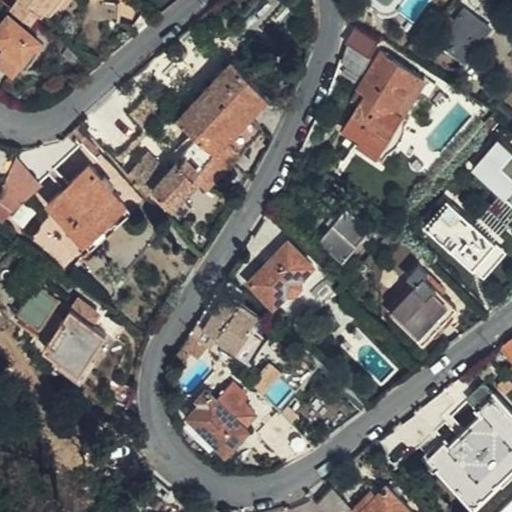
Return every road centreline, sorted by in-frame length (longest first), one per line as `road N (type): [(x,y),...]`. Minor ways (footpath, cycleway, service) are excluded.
road 1 (residential): [(511,319),(310,469),(252,488),(207,483),(177,459),(156,427),(158,351),(286,144),(325,58),(332,0)]
road 2 (residential): [(196,0),(53,118),(26,128),(0,123)]
